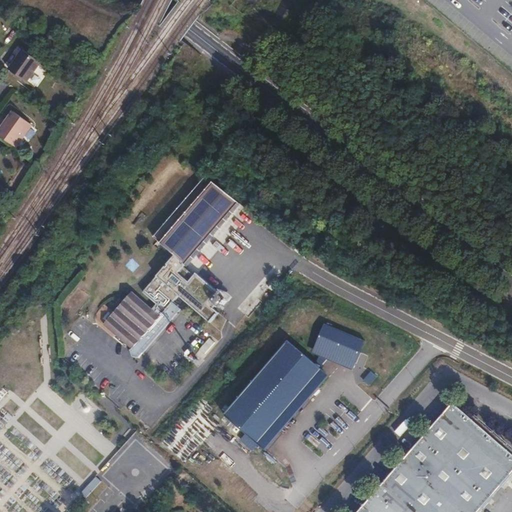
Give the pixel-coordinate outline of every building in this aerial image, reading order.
[(23,51),(9,70),(27,82),(40,64),(23,51)] [(0,130),(0,136),(16,148),(32,125),(13,112),(0,130)] [(160,316),(132,292),(104,325),(128,346),(130,344),(133,347),(131,349),(129,351),(132,357),(139,358),(185,305),(215,331),(223,321),(219,317),(221,314),(224,317),(233,307),(225,299),(223,301),(201,282),(199,284),(193,290),(184,281),(189,275),(190,274),(193,276),(247,214),(210,185),(157,246),(179,264),(148,301),(162,313),(160,316)] [(189,275),(184,281),(193,290),(199,284),(189,275)] [(365,339),(325,325),(318,344),(357,359),(365,339)] [(209,338),(200,351),(205,355),(215,342),(209,338)] [(290,341),(227,412),(266,446),(329,376),(290,341)] [(511,475),(511,453),(455,402),(384,483),(358,511),(480,511),(507,481),(511,475)] [(87,498),(102,482),(96,476),(81,493),(87,498)]
